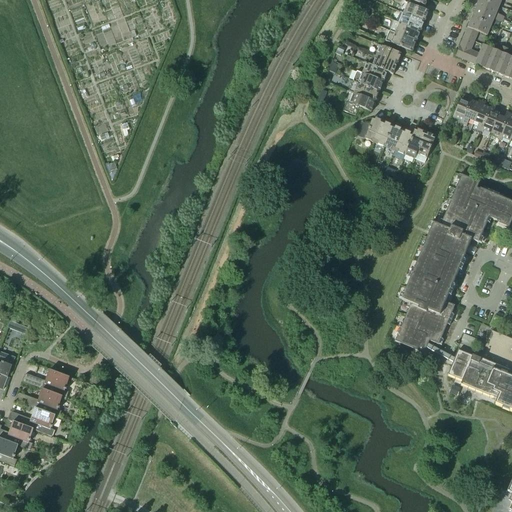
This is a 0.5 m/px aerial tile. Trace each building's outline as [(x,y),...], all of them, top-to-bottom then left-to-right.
[(496,14),(499,7),(481,0),(479,0),(475,9),(502,20),(504,17),(496,14)] [(424,23),(428,12),(407,4),(403,14),(400,13),(422,22),(424,23)] [(502,20),(475,9),(472,18),(491,26),(493,20),(501,23),(502,20)] [(424,23),(422,22),(400,13),(396,23),(399,24),(420,33),(424,23)] [(486,36),(491,26),(472,18),(467,28),(478,33),(486,36)] [(416,43),(420,33),(399,24),(395,34),(414,42),(416,43)] [(470,51),(478,33),(467,28),(460,47),(470,51)] [(414,42),(395,34),(389,32),(385,42),(412,53),(414,47),(416,43),(414,42)] [(397,65),(401,55),(380,46),(376,57),(397,65)] [(484,69),(492,50),(482,46),(478,54),(474,65),(484,69)] [(493,73),(504,48),(499,46),(497,50),(499,51),(498,52),(492,50),(484,69),(493,73)] [(478,54),(470,51),(460,47),(455,57),(474,65),(478,54)] [(503,77),(511,58),(504,55),(505,53),(507,54),(508,50),(504,48),(493,73),(503,77)] [(376,57),(372,66),(387,73),(393,75),(397,65),(376,57)] [(511,80),(511,58),(503,77),(511,80)] [(372,66),(366,64),(362,74),(381,82),(383,83),(387,73),(372,66)] [(383,83),(381,82),(362,74),(356,72),(352,82),(379,93),(383,83)] [(379,93),(352,82),(348,92),(354,94),(372,102),(375,103),(379,93)] [(375,103),(372,102),(354,94),(349,104),(346,103),(343,112),(355,117),(359,108),(370,113),(375,103)] [(461,124),(471,101),(472,99),(468,97),(466,103),(460,100),(453,118),(460,121),(459,123),(461,124)] [(473,122),(482,103),(478,101),(477,104),(471,101),(461,124),(466,126),(469,120),(473,122)] [(490,109),(484,106),(485,104),(482,103),(473,122),(478,124),(476,130),(481,132),(490,109)] [(491,134),(498,116),(499,113),(494,111),(495,108),(491,106),(490,109),(481,132),(482,133),(483,131),(491,134)] [(499,140),(510,114),(506,113),(504,119),(498,116),(491,134),(498,137),(497,139),(499,140)] [(510,142),(511,136),(511,122),(511,119),(511,115),(510,114),(499,140),(501,141),(502,139),(510,142)] [(374,144),(382,125),(383,122),(373,118),(364,139),(374,144)] [(384,148),(393,127),(383,122),(382,125),(374,144),(384,148)] [(394,152),(402,133),(403,131),(393,127),(384,148),(394,152)] [(404,156),(415,129),(412,135),(403,131),(402,133),(394,152),(404,156)] [(416,155),(425,134),(415,129),(404,156),(414,160),(416,155),(417,155),(416,155)] [(426,159),(435,138),(425,134),(416,155),(417,155),(415,159),(424,163),(426,159)] [(445,303),(466,253),(464,252),(466,245),(469,246),(471,241),(478,244),(488,218),(499,223),(499,225),(508,229),(511,220),(511,203),(479,189),(479,191),(476,190),(479,184),(461,176),(440,227),(433,224),(430,230),(432,231),(430,238),(428,237),(401,300),(410,304),(395,342),(424,354),(427,346),(429,341),(438,345),(454,307),(445,303)] [(511,339),(491,331),(479,360),(458,351),(453,361),(447,375),(462,381),(460,385),(496,400),(495,404),(511,411),(511,484),(508,493),(511,494),(511,495),(509,502),(511,502),(511,506),(510,511),(511,511),(511,339)] [(474,350),(478,342),(478,341),(463,335),(460,344),(474,350)] [(0,389),(2,391),(11,366),(0,362),(0,389)] [(66,388),(69,380),(73,382),(73,380),(49,370),(46,378),(48,379),(47,382),(26,375),(24,376),(21,382),(42,390),(66,399),(68,393),(66,392),(67,389),(66,388)] [(59,407),(62,399),(65,401),(66,399),(42,390),(39,397),(41,398),(39,401),(19,394),(17,395),(14,401),(34,409),(59,418),(61,412),(58,411),(60,408),(59,407)] [(51,426),(54,418),(58,420),(59,418),(34,409),(32,416),(34,417),(32,420),(12,413),(10,414),(7,421),(13,423),(13,422),(33,430),(48,436),(47,438),(51,439),(54,431),(51,430),(52,427),(51,426)] [(30,440),(33,430),(13,422),(13,423),(10,430),(12,431),(10,434),(0,430),(1,427),(0,426),(0,439),(18,446),(26,449),(25,451),(29,453),(32,444),(29,443),(31,440),(30,440)] [(14,456),(18,446),(0,439),(0,461),(11,465),(10,467),(14,469),(17,460),(14,459),(15,456),(14,456)]
